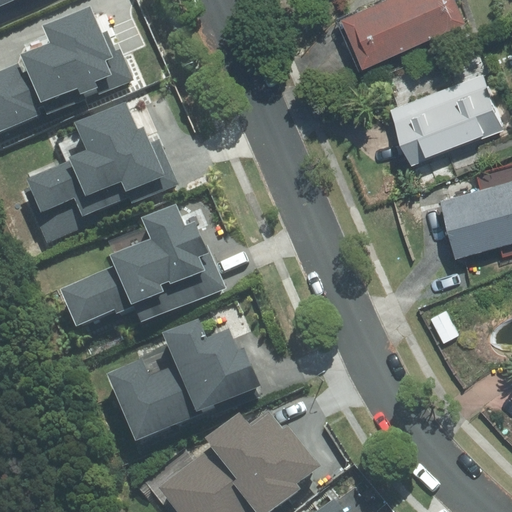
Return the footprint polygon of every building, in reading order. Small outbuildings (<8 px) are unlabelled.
[(469,25),(458,0),(392,0),(344,21),(365,70),(469,25)] [(0,124),(105,75),(76,14),(22,40),(30,57),(0,70),(0,124)] [(498,107),(486,75),(393,110),(405,143),(421,137),(429,158),(487,137),(478,115),(498,107)] [(150,177),(118,110),(58,138),(67,158),(4,188),(26,235),(150,177)] [(511,244),(511,179),(443,199),(460,259),(511,244)] [(118,323),(138,313),(147,330),(227,289),(212,260),(217,258),(202,227),(187,234),(174,208),(148,222),(160,245),(118,266),(120,271),(69,297),(87,332),(116,318),(118,323)] [(240,358),(228,332),(210,340),(203,325),(152,348),(157,361),(110,383),(139,448),(262,393),(246,356),(240,358)] [(191,431),(134,480),(162,511),(263,511),(314,468),(259,404),(207,449),(191,431)] [(384,511),(362,486),(336,491),(310,511),(384,511)]
